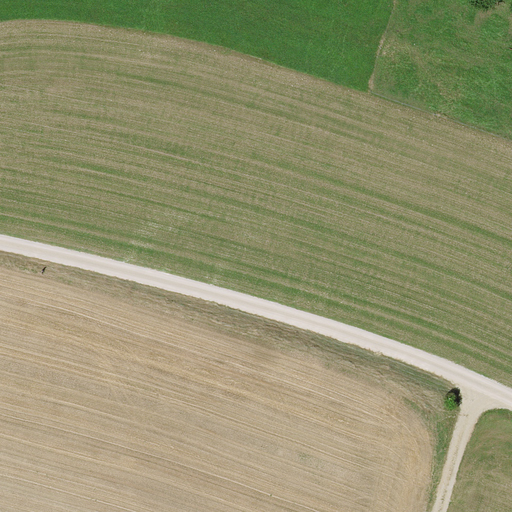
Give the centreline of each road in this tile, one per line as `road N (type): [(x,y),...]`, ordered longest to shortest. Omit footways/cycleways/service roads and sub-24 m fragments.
road 1 (track): [(478,387),(371,344),(0,243)]
road 2 (track): [(438,511),(478,387)]
